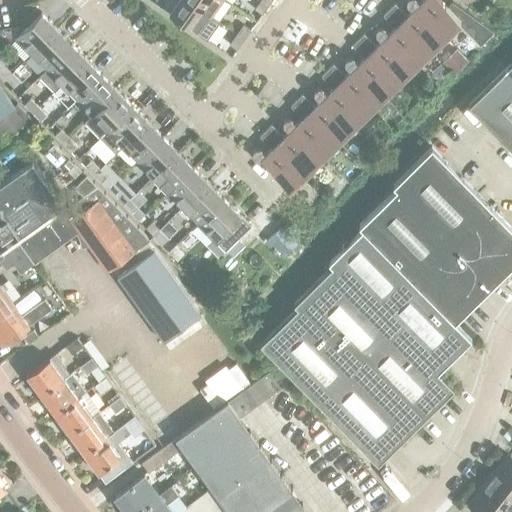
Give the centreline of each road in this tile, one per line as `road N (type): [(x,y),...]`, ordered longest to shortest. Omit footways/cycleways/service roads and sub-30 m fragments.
road 1 (residential): [(412,511),(464,454),(511,325)]
road 2 (residential): [(204,121),(84,0)]
road 3 (residential): [(204,121),(291,0)]
road 4 (tertiary): [(78,511),(0,408)]
